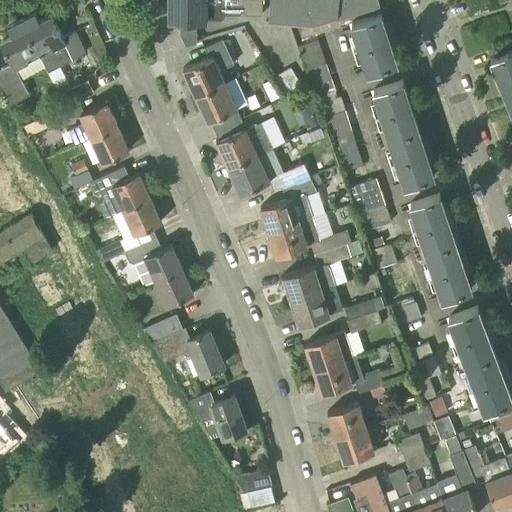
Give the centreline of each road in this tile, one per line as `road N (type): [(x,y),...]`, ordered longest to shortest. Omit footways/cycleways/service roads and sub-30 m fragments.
road 1 (residential): [(308,511),(247,316),(107,0)]
road 2 (residential): [(511,246),(430,0)]
